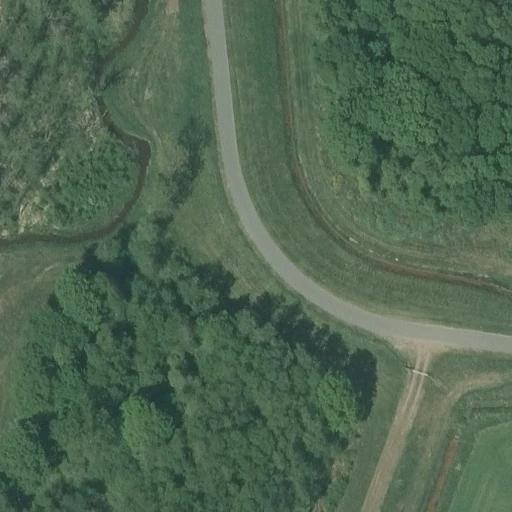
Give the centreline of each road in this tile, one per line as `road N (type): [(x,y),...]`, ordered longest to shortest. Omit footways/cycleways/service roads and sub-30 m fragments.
road 1 (residential): [(212,0),(242,210),(299,286),(355,319)]
road 2 (track): [(424,333),(419,374),(366,511)]
road 3 (unclassified): [(511,345),(355,319)]
